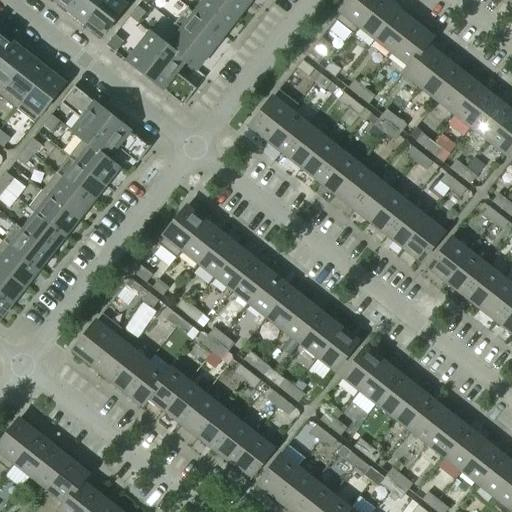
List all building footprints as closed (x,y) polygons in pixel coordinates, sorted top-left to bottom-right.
[(54,0),(67,10),(74,0),(54,0)] [(84,23),(102,0),(74,0),(67,10),(84,23)] [(101,37),(131,0),(102,0),(84,23),(101,37)] [(236,19),(212,0),(204,0),(195,13),(187,7),(186,7),(223,36),(236,19)] [(249,2),(247,0),(212,0),(236,19),(249,2)] [(352,34),(378,0),(350,0),(334,20),(352,34)] [(375,40),(398,11),(384,0),(378,0),(352,34),(353,35),(359,27),(375,40)] [(137,23),(145,13),(137,7),(129,17),(137,23)] [(223,36),(186,7),(173,24),(209,53),(223,36)] [(392,54),(415,24),(398,11),(375,40),(392,54)] [(195,70),(209,53),(173,24),(172,25),(180,31),(168,47),(167,48),(184,61),(195,70)] [(403,74),(426,45),(427,46),(433,38),(415,24),(392,54),(408,66),(402,73),(403,74)] [(144,76),(167,48),(168,47),(150,32),(127,62),(144,76)] [(0,60),(13,44),(0,33),(0,60)] [(115,53),(123,43),(114,35),(106,46),(115,53)] [(0,95),(30,57),(13,44),(0,60),(0,95)] [(420,88),(443,59),(427,46),(426,45),(403,74),(420,88)] [(184,61),(167,48),(144,76),(183,106),(196,89),(175,73),(184,61)] [(318,65),(324,57),(312,48),(306,56),(318,65)] [(0,96),(16,109),(47,70),(30,57),(0,95),(0,96)] [(437,101),(460,72),(443,59),(420,88),(437,101)] [(308,78),(314,70),(302,60),(296,69),(308,78)] [(341,70),(330,62),(324,70),(334,78),(341,70)] [(34,123),(65,84),(47,70),(16,109),(34,123)] [(454,114),(477,85),(460,72),(437,101),(454,114)] [(324,91),(330,83),(320,74),(314,83),(324,91)] [(364,88),(354,80),(348,88),(358,97),(364,88)] [(471,128),(494,99),(477,85),(454,114),(471,128)] [(112,117),(74,86),(60,103),(81,120),(71,132),(81,140),(82,140),(89,146),(112,117)] [(368,105),(374,96),(364,88),(358,97),(368,105)] [(268,142),(291,113),(292,113),(298,105),(279,90),(250,127),(268,142)] [(348,110),(354,101),(344,93),(337,101),(348,110)] [(488,141),(511,112),(494,99),(471,128),(488,141)] [(364,109),(354,101),(348,110),(358,117),(364,109)] [(390,126),(396,118),(386,110),(380,118),(390,126)] [(505,155),(511,146),(511,112),(488,141),(505,155)] [(285,155),(308,126),(292,113),(291,113),(268,142),(285,155)] [(51,132),(59,122),(51,115),(43,126),(51,132)] [(150,147),(112,117),(89,146),(107,159),(116,147),(137,164),(150,147)] [(384,134),(390,126),(380,118),(373,126),(384,134)] [(406,126),(396,118),(390,126),(400,134),(406,126)] [(302,168),(325,139),(308,126),(285,155),(302,168)] [(400,134),(390,126),(384,134),(394,142),(400,134)] [(0,145),(2,148),(10,139),(0,130),(0,145)] [(432,142),(422,134),(415,142),(426,150),(432,142)] [(32,156),(40,145),(32,139),(24,149),(32,156)] [(319,182),(342,153),(325,139),(302,168),(319,182)] [(119,168),(107,159),(89,146),(82,140),(81,140),(68,157),(105,185),(119,168)] [(436,158),(442,150),(432,142),(426,150),(436,158)] [(415,163),(422,155),(411,147),(405,155),(415,163)] [(24,166),(32,156),(24,149),(16,159),(24,166)] [(336,195),(359,166),(342,153),(319,182),(336,195)] [(432,163),(422,155),(415,163),(425,171),(432,163)] [(105,185),(68,157),(55,174),(91,202),(105,185)] [(460,177),(466,169),(456,161),(449,169),(460,177)] [(353,208),(376,179),(359,166),(336,195),(353,208)] [(470,185),(476,177),(466,169),(460,177),(470,185)] [(0,185),(5,190),(14,179),(5,173),(0,179),(0,185)] [(91,202),(55,174),(42,191),(78,219),(91,202)] [(456,182),(445,174),(439,182),(449,190),(456,182)] [(370,222),(393,193),(376,179),(353,208),(370,222)] [(466,190),(456,182),(449,190),(459,198),(466,190)] [(78,219),(42,191),(28,208),(64,236),(78,219)] [(387,235),(410,206),(393,193),(370,222),(387,235)] [(508,202),(498,194),(491,202),(502,210),(508,202)] [(511,218),(511,217),(511,204),(508,202),(502,210),(511,218)] [(403,248),(426,219),(410,206),(387,235),(403,248)] [(182,251),(205,222),(187,207),(157,244),(176,259),(182,251)] [(498,215),(488,207),(481,215),(492,223),(498,215)] [(64,236),(28,208),(36,214),(23,230),(15,224),(15,225),(51,253),(64,236)] [(502,231),(508,223),(498,215),(492,223),(502,231)] [(421,262),(444,233),(426,219),(403,248),(421,262)] [(199,264),(222,235),(205,222),(182,251),(199,264)] [(51,253),(15,225),(2,241),(38,270),(51,253)] [(216,277),(239,248),(222,235),(199,264),(216,277)] [(446,282),(469,253),(450,238),(428,268),(446,282)] [(38,270),(2,241),(0,243),(0,267),(24,287),(38,270)] [(233,291),(256,262),(239,248),(216,277),(233,291)] [(463,295),(486,266),(469,253),(446,282),(463,295)] [(249,304),(273,275),(256,262),(233,291),(249,304)] [(152,275),(140,266),(134,274),(146,283),(152,275)] [(480,309),(503,280),(486,266),(463,295),(480,309)] [(24,287),(0,267),(0,295),(11,304),(24,287)] [(266,318),(290,288),(273,275),(249,304),(266,318)] [(142,288),(130,279),(124,287),(136,296),(142,288)] [(169,288),(159,280),(158,280),(152,288),(162,296),(169,288)] [(497,322),(511,302),(511,286),(503,280),(480,309),(497,322)] [(283,331),(307,302),(290,288),(266,318),(283,331)] [(152,309),(158,301),(148,293),(142,301),(152,309)] [(0,317),(11,304),(0,295),(0,317)] [(192,307),(182,299),(176,307),(186,315),(192,307)] [(300,344),(323,315),(307,302),(283,331),(300,344)] [(511,334),(511,302),(497,322),(511,334)] [(196,323),(202,315),(192,307),(186,315),(196,323)] [(182,320),(172,311),(165,320),(176,328),(182,320)] [(91,365),(120,328),(102,314),(78,345),(78,344),(77,345),(78,345),(73,351),(91,365)] [(317,358),(340,329),(323,315),(300,344),(317,358)] [(186,336),(192,328),(182,320),(176,328),(186,336)] [(108,379),(131,350),(115,337),(121,329),(120,328),(91,365),(108,379)] [(218,344),(224,336),(214,328),(208,336),(218,344)] [(335,371),(358,342),(340,329),(317,358),(335,371)] [(218,344),(208,336),(201,344),(211,352),(218,344)] [(234,344),(224,336),(218,344),(228,352),(234,344)] [(222,360),(228,352),(218,344),(211,352),(222,360)] [(360,391),(383,362),(365,348),(342,377),(360,391)] [(125,392),(148,363),(131,350),(108,379),(125,392)] [(260,360),(250,352),(243,360),(254,368),(260,360)] [(264,376),(270,368),(260,360),(254,368),(264,376)] [(377,404),(400,375),(383,362),(360,391),(377,404)] [(148,398),(171,369),(170,368),(164,375),(148,363),(125,392),(143,406),(149,399),(148,398)] [(250,373),(239,365),(233,373),(243,381),(250,373)] [(165,411),(188,382),(171,369),(148,398),(149,399),(165,411)] [(253,389),(260,381),(250,373),(243,381),(253,389)] [(394,418),(417,389),(400,375),(377,404),(394,418)] [(294,387),(283,379),(277,387),(287,395),(294,387)] [(182,425),(205,396),(188,382),(165,411),(182,425)] [(304,395),(294,387),(287,395),(297,403),(304,395)] [(410,431),(434,402),(417,389),(394,418),(410,431)] [(277,408),(284,400),(273,392),(267,400),(277,408)] [(199,438),(222,409),(205,396),(182,425),(199,438)] [(294,408),(284,400),(277,408),(287,416),(294,408)] [(427,444),(451,415),(434,402),(410,431),(427,444)] [(216,451),(239,422),(222,409),(199,438),(216,451)] [(336,420),(326,412),(319,420),(330,429),(336,420)] [(444,458),(467,429),(451,415),(427,444),(444,458)] [(0,465),(7,471),(37,434),(19,420),(14,426),(14,425),(13,426),(14,426),(0,443),(0,465)] [(340,436),(346,428),(336,420),(330,429),(340,436)] [(233,465),(256,436),(239,422),(216,451),(233,465)] [(326,433),(316,425),(309,433),(320,441),(326,433)] [(461,471),(484,442),(467,429),(444,458),(461,471)] [(336,441),(326,433),(320,441),(330,449),(336,441)] [(31,477),(54,448),(37,434),(7,471),(9,472),(15,464),(31,477)] [(250,479),(273,450),(256,436),(233,465),(250,479)] [(370,447),(360,439),(353,447),(364,455),(370,447)] [(478,485),(501,456),(484,442),(461,471),(478,485)] [(374,463),(380,455),(370,447),(364,455),(374,463)] [(48,490),(71,461),(54,448),(31,477),(48,490)] [(354,468),(360,460),(350,452),(343,460),(354,468)] [(275,498),(298,469),(280,455),(257,484),(275,498)] [(495,498),(511,476),(511,463),(501,456),(478,485),(495,498)] [(363,476),(370,468),(360,460),(354,468),(363,476)] [(59,511),(82,482),(83,483),(89,475),(71,461),(48,490),(63,502),(58,510),(59,511)] [(396,484),(402,476),(392,468),(386,476),(396,484)] [(292,511),(315,482),(298,469),(275,498),(292,511)] [(389,492),(396,484),(386,476),(379,484),(389,492)] [(412,484),(402,476),(396,484),(406,492),(412,484)] [(511,511),(511,476),(495,498),(511,511)] [(60,511),(85,511),(99,495),(83,483),(82,482),(59,511),(60,511)] [(292,511),(319,511),(332,496),(315,482),(292,511)] [(400,500),(406,492),(396,484),(389,492),(400,500)] [(432,509),(438,501),(428,492),(421,500),(432,509)] [(113,511),(116,509),(99,495),(85,511),(113,511)] [(346,511),(349,509),(332,496),(319,511),(346,511)] [(445,511),(448,508),(438,501),(432,509),(435,511),(445,511)]
